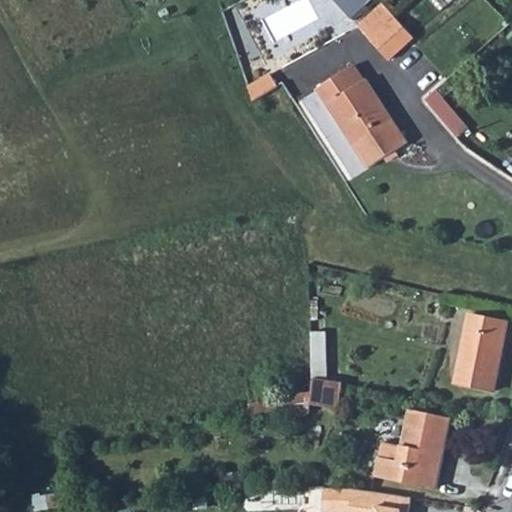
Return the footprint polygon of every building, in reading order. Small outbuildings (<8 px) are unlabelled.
[(377,0),(333,0),(355,23),(380,2),(377,0)] [(389,11),(373,27),(367,32),(397,63),(419,43),(389,11)] [(314,89),(363,170),(391,152),(402,145),(354,64),(314,89)] [(250,85),(254,95),(281,87),(281,86),(278,76),(250,85)] [(456,383),(495,393),(511,332),(511,327),(474,317),(456,383)] [(311,332),(311,351),(325,350),(325,332),(311,332)] [(311,351),(312,376),(312,378),(313,378),(326,380),(325,350),(311,351)] [(313,378),(309,401),(338,406),(342,382),(326,380),(313,378)] [(250,404),(253,423),(309,412),(308,399),(307,394),(250,404)] [(371,456),(368,473),(431,482),(441,413),(397,407),(392,442),(390,458),(371,456)] [(371,456),(390,458),(392,442),(373,440),(371,456)] [(352,492),(323,490),(322,511),(407,511),(410,498),(352,492)]
